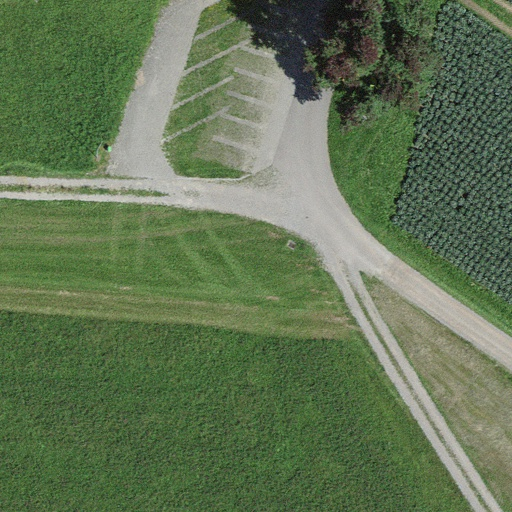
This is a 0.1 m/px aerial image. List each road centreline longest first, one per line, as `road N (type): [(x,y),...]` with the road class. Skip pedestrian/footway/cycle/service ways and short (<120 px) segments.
road 1 (unclassified): [(357,0),(313,125),(312,170),(325,213),(387,273),(511,359)]
road 2 (track): [(480,511),(424,418),(325,213)]
road 3 (track): [(0,184),(166,188),(325,213)]
